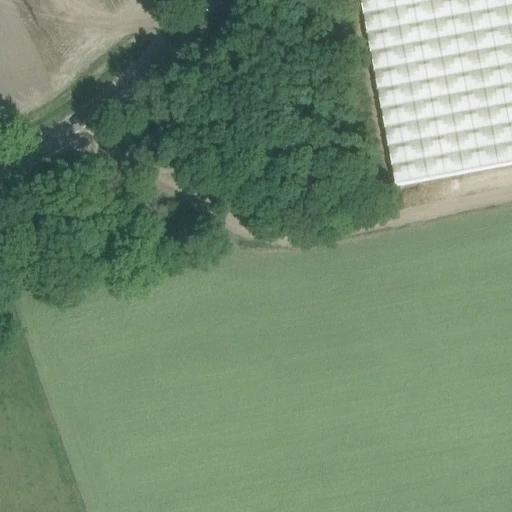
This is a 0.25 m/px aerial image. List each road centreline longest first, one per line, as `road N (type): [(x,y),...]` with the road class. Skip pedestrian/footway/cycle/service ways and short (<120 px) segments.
road 1 (track): [(82,121),(268,235),(353,228),(511,188)]
road 2 (tertiary): [(0,166),(110,100),(203,0)]
